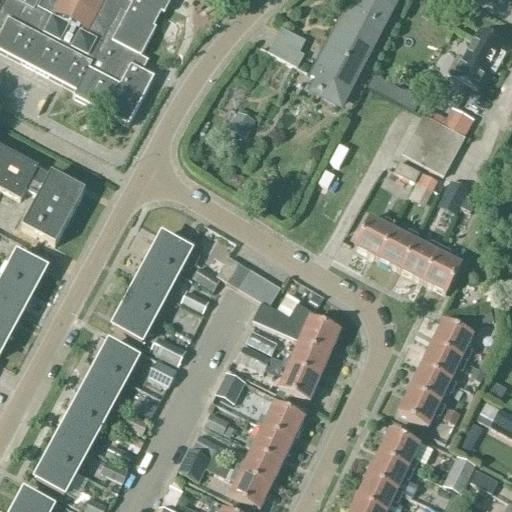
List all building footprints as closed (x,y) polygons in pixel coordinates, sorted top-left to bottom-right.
[(5,0),(0,10),(0,35),(0,36),(0,56),(74,96),(71,102),(127,132),(153,83),(131,71),(137,60),(139,61),(154,33),(151,31),(160,15),(163,17),(171,0),(5,0)] [(351,0),(310,80),(319,84),(314,94),(315,96),(337,108),(393,0),(392,0),(362,0),(360,5),(351,0)] [(304,46),(279,33),(266,57),(296,73),(304,60),(298,57),(304,46)] [(477,95),(502,49),(477,35),(461,65),(473,72),(464,88),(477,95)] [(441,131),(442,132),(463,143),(473,125),(451,113),(441,131)] [(254,125),(236,116),(227,135),(245,144),(254,125)] [(417,131),(437,142),(442,132),(441,131),(422,121),(417,131)] [(432,151),(437,142),(417,131),(412,140),(432,151)] [(442,132),(437,142),(457,153),(463,143),(442,132)] [(432,151),(412,140),(407,150),(427,161),(432,151)] [(437,142),(432,151),(452,162),(457,153),(437,142)] [(422,170),(427,161),(407,150),(402,159),(422,170)] [(0,194),(19,205),(24,195),(36,202),(20,233),(54,251),(83,196),(0,151),(0,194)] [(432,151),(427,161),(447,172),(452,162),(432,151)] [(442,181),(447,172),(427,161),(422,170),(442,181)] [(391,179),(412,190),(419,177),(397,166),(391,179)] [(467,195),(455,189),(444,211),(456,217),(467,195)] [(353,253),(376,265),(391,234),(369,223),(353,253)] [(414,246),(391,234),(376,265),(399,276),(414,246)] [(161,241),(149,264),(177,279),(190,256),(161,241)] [(437,257),(414,246),(399,276),(421,288),(437,257)] [(460,269),(437,257),(421,288),(444,300),(460,269)] [(15,258),(3,281),(31,296),(43,273),(15,258)] [(215,282),(226,288),(238,269),(227,263),(215,282)] [(149,264),(137,287),(165,302),(177,279),(149,264)] [(248,275),(238,269),(226,288),(236,294),(248,275)] [(211,295),(218,285),(198,272),(191,282),(211,295)] [(258,282),(248,275),(236,294),(246,301),(258,282)] [(3,281),(0,286),(0,309),(19,319),(31,296),(3,281)] [(268,288),(258,282),(246,301),(256,307),(268,288)] [(137,287),(125,310),(153,325),(165,302),(137,287)] [(278,294),(268,288),(256,307),(260,309),(267,313),(267,312),(278,294)] [(274,313),(288,319),(295,300),(282,295),(274,313)] [(180,307),(201,318),(207,308),(185,297),(180,307)] [(0,338),(7,342),(19,319),(0,309),(0,338)] [(296,347),(328,361),(339,337),(310,325),(312,319),(296,309),(287,323),(267,312),(267,313),(260,309),(251,328),(292,345),(296,347)] [(140,348),(153,325),(125,310),(112,332),(140,348)] [(430,350),(465,367),(470,357),(464,354),(471,341),(441,326),(430,350)] [(275,349),(250,337),(245,348),(270,360),(275,349)] [(185,356),(156,341),(148,358),(177,372),(185,356)] [(328,361),(296,347),(290,361),(286,359),(282,368),(318,384),(328,361)] [(108,348),(96,371),(124,386),(136,363),(108,348)] [(460,377),(465,367),(430,350),(418,373),(448,387),(455,374),(460,377)] [(268,364),(243,352),(236,367),(261,379),(268,364)] [(308,407),(318,384),(282,368),(278,378),(282,380),(276,394),(308,407)] [(96,371),(84,394),(112,409),(124,386),(96,371)] [(454,390),(448,387),(418,373),(407,395),(437,410),(444,397),(457,404),(461,396),(453,392),(454,390)] [(245,388),(224,378),(213,400),(234,410),(245,388)] [(84,394),(72,417),(99,432),(112,409),(84,394)] [(443,412),(437,410),(407,395),(396,418),(426,433),(433,420),(438,422),(443,412)] [(146,406),(139,418),(148,423),(154,411),(146,406)] [(256,430),(260,432),(292,447),(303,424),(272,409),(265,423),(260,421),(256,430)] [(511,421),(499,414),(489,433),(511,445),(511,421)] [(72,417),(59,439),(87,454),(99,432),(72,417)] [(146,429),(128,420),(122,432),(141,441),(146,429)] [(221,438),(226,428),(208,420),(204,430),(221,438)] [(245,452),(249,454),(281,470),(292,447),(260,432),(254,445),(249,443),(245,452)] [(387,436),(376,459),(412,476),(417,466),(411,464),(417,451),(387,436)] [(59,439),(47,462),(75,477),(87,454),(59,439)] [(224,454),(198,440),(192,453),(217,466),(224,454)] [(125,471),(131,461),(110,450),(104,460),(125,471)] [(234,475),(188,453),(174,480),(194,491),(203,473),(233,488),(227,500),(251,511),(260,511),(270,492),(234,475)] [(281,470),(249,454),(243,468),(238,466),(234,475),(270,492),(281,470)] [(376,459),(365,482),(395,496),(401,484),(407,486),(412,476),(376,459)] [(474,470),(455,461),(441,491),(460,500),(474,470)] [(62,500),(75,477),(47,462),(35,485),(62,500)] [(118,486),(124,475),(106,466),(100,477),(118,486)] [(469,487),(490,498),(497,486),(476,474),(469,487)] [(395,496),(365,482),(354,505),(368,511),(387,511),(390,507),(396,509),(400,500),(395,497),(395,496)] [(177,511),(184,498),(170,491),(159,511),(177,511)] [(15,511),(51,511),(24,497),(15,511)]
